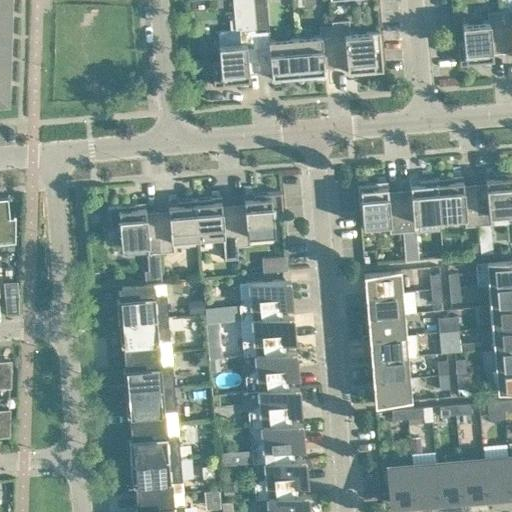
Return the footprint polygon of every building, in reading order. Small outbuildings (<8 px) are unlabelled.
[(0,0),(0,103),(8,103),(11,0),(0,0)] [(373,0),(325,0),(326,11),(373,9),(373,0)] [(511,8),(499,10),(503,52),(511,50),(511,8)] [(492,53),(503,52),(499,10),(487,11),(488,21),(462,23),(463,40),(457,41),(459,64),(483,62),(483,61),(492,60),(492,53)] [(383,70),(379,31),(371,31),(349,33),(348,19),(331,20),(331,24),(335,66),(346,65),(347,72),(356,71),(356,72),(383,70)] [(324,67),(335,66),(331,24),(319,25),(319,35),(294,37),(298,77),(315,76),(315,75),(324,74),(324,67)] [(259,72),(256,30),(255,26),(220,29),(217,32),(220,61),(211,62),(213,85),(239,82),(240,81),(249,81),(248,74),(259,72)] [(298,77),(294,37),(269,39),(268,29),(256,30),(259,72),(271,71),(271,79),(281,78),(281,79),(298,77)] [(485,181),(474,182),(478,224),(490,223),(489,213),(511,210),(511,170),(494,172),(494,173),(485,174),(485,181)] [(478,224),(474,182),(463,183),(462,176),(453,177),(453,176),(436,177),(439,217),(464,215),(465,225),(478,224)] [(439,217),(436,177),(418,179),(418,180),(409,180),(410,188),(398,189),(402,231),(415,229),(414,219),(439,217)] [(402,231),(398,189),(387,190),(386,182),(377,183),(377,182),(357,184),(359,207),(361,206),(362,224),(388,221),(389,232),(402,231)] [(244,202),(232,203),(236,245),(249,244),(248,234),(274,231),(273,214),(283,213),(281,191),(252,193),(252,194),(243,195),(244,202)] [(9,213),(7,195),(5,195),(5,197),(0,198),(0,195),(0,235),(14,235),(14,210),(12,210),(12,212),(9,213)] [(237,257),(236,245),(232,203),(221,204),(221,197),(211,198),(211,197),(194,198),(197,238),(223,236),(225,258),(237,257)] [(197,238),(194,198),(177,200),(168,201),(168,208),(157,209),(160,251),(173,250),(172,240),(197,238)] [(160,251),(157,209),(145,210),(145,203),(136,204),(135,203),(107,205),(109,228),(119,227),(121,244),(122,244),(123,251),(126,254),(148,252),(160,251)] [(511,280),(511,258),(476,262),(478,284),(487,283),(511,280)] [(402,290),(400,268),(363,271),(365,294),(402,290)] [(458,271),(448,272),(449,286),(459,286),(458,271)] [(441,287),(440,273),(429,274),(430,288),(441,287)] [(290,278),(285,278),(240,282),(241,296),(244,301),(239,304),(240,319),(252,318),(252,317),(285,314),(284,304),(292,303),(290,278)] [(168,316),(165,280),(127,283),(128,297),(117,298),(119,320),(168,316)] [(511,302),(511,280),(487,283),(489,304),(511,302)] [(460,300),(459,286),(449,286),(450,301),(460,300)] [(442,301),(441,287),(430,288),(432,302),(442,301)] [(404,312),(402,290),(365,294),(367,315),(404,312)] [(511,324),(511,302),(489,304),(491,326),(511,324)] [(406,333),(404,312),(367,315),(368,337),(406,333)] [(293,313),(288,314),(285,314),(252,317),(252,318),(253,332),(242,340),(243,355),(255,354),(255,353),(276,351),(288,350),(287,339),(295,339),(293,313)] [(457,315),(451,315),(447,316),(448,330),(458,329),(457,315)] [(171,351),(168,316),(119,320),(121,342),(132,341),(133,354),(171,351)] [(448,330),(447,316),(437,316),(438,331),(448,330)] [(511,346),(511,324),(491,326),(493,348),(511,346)] [(460,350),(458,329),(448,330),(450,351),(460,350)] [(450,351),(448,330),(438,331),(440,352),(450,351)] [(419,354),(417,332),(406,333),(368,337),(370,358),(407,355),(419,354)] [(511,368),(511,346),(493,348),(495,370),(511,368)] [(296,349),(291,350),(288,350),(276,351),(255,353),(255,354),(256,368),(245,376),(246,391),(258,390),(258,388),(291,386),(290,375),(298,374),(296,349)] [(174,386),(171,351),(133,354),(134,367),(123,368),(125,390),(174,386)] [(409,376),(407,355),(370,358),(372,380),(409,376)] [(465,357),(455,358),(456,372),(466,372),(465,357)] [(448,373),(447,359),(437,360),(438,374),(448,373)] [(0,385),(9,384),(10,360),(0,360),(0,385)] [(511,390),(511,368),(495,370),(485,370),(487,392),(511,390)] [(468,386),(466,372),(456,372),(457,387),(468,386)] [(449,387),(448,373),(438,374),(439,388),(449,387)] [(411,399),(409,376),(372,380),(374,402),(411,399)] [(299,385),(294,385),(291,386),(258,388),(258,390),(259,403),(248,411),(249,425),(282,423),(294,421),(293,411),(301,410),(299,385)] [(177,421),(174,386),(125,390),(127,412),(138,411),(139,424),(177,421)] [(511,408),(511,398),(503,399),(504,409),(511,408)] [(504,409),(503,399),(487,400),(488,411),(504,409)] [(472,412),(471,402),(455,403),(456,413),(472,412)] [(456,413),(455,403),(439,404),(440,415),(456,413)] [(239,405),(217,406),(218,428),(240,427),(239,405)] [(424,416),(423,406),(407,407),(408,418),(424,416)] [(408,418),(407,407),(391,408),(392,419),(408,418)] [(0,434),(8,433),(8,409),(0,409),(0,434)] [(180,456),(177,421),(139,424),(140,438),(129,438),(131,460),(180,456)] [(294,421),(282,423),(249,425),(252,461),(264,460),(297,457),(296,446),(304,446),(302,421),(294,421)] [(244,438),(221,439),(221,468),(245,467),(244,438)] [(511,491),(508,454),(483,457),(487,494),(511,491)] [(183,491),(180,456),(131,460),(133,482),(144,481),(145,494),(183,491)] [(305,456),(300,457),(297,457),(264,460),(265,475),(254,483),(255,498),(267,497),(267,495),(300,493),(300,482),(307,482),(305,456)] [(487,494),(483,457),(459,459),(462,496),(487,494)] [(462,496),(459,459),(435,461),(438,498),(462,496)] [(438,498),(435,461),(411,463),(414,500),(438,498)] [(414,500),(411,463),(387,465),(387,466),(381,467),(382,485),(388,484),(390,502),(414,500)] [(184,511),(183,491),(145,494),(146,508),(135,509),(135,511),(184,511)] [(309,511),(308,492),(303,493),(300,493),(267,495),(267,497),(268,510),(266,511),(309,511)]
